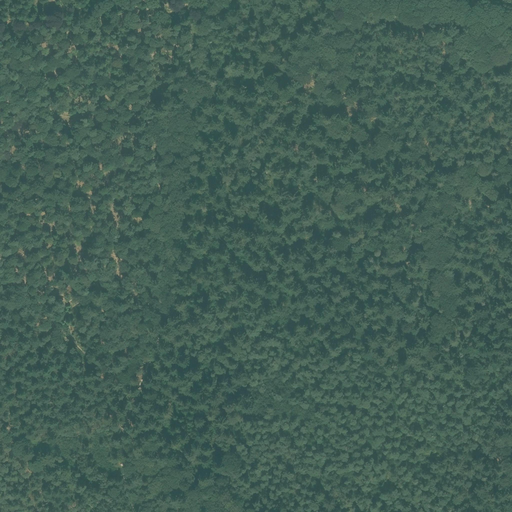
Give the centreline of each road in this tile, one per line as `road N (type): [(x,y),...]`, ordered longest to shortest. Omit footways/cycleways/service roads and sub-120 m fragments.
road 1 (track): [(202,0),(168,317)]
road 2 (track): [(119,440),(162,351),(168,317)]
road 3 (track): [(0,423),(95,511)]
